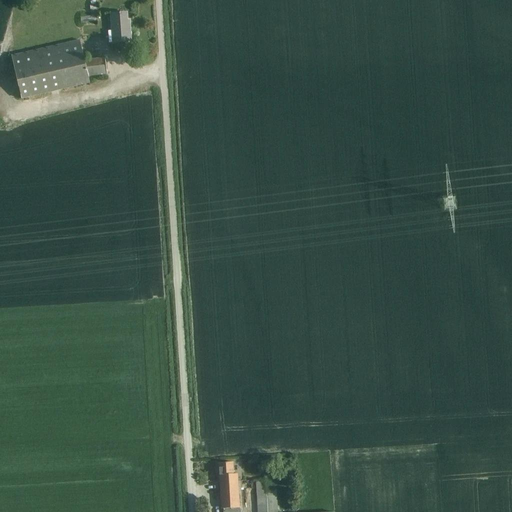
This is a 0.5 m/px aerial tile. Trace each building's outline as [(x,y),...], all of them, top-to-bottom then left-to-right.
[(94,0),(88,0),(90,9),(96,8),(94,0)] [(112,31),(108,31),(109,43),(112,42),(131,41),(129,26),(127,26),(126,13),(110,14),(112,31)] [(88,77),(85,66),(83,66),(81,58),(84,57),(80,40),(12,56),(22,99),(90,83),(88,77)] [(107,74),(105,58),(85,61),(85,66),(88,77),(107,74)] [(239,511),(237,474),(233,474),(233,462),(219,463),(221,509),(223,509),(223,511),(239,511)] [(277,511),(275,479),(256,480),(257,511),(277,511)]
